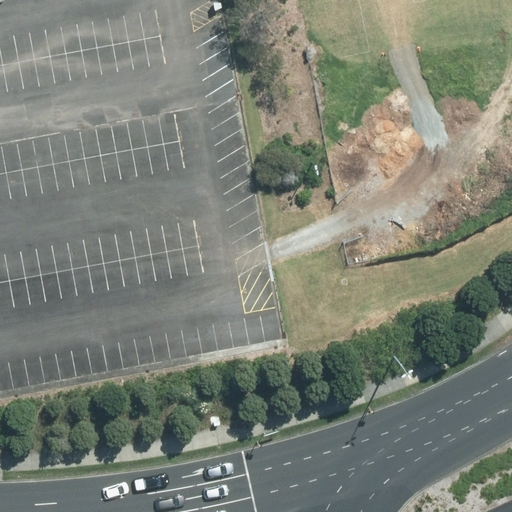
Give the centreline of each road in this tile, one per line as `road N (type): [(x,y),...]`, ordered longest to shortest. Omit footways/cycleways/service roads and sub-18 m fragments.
road 1 (track): [(217,263),(368,216),(511,129)]
road 2 (secondary): [(167,511),(389,455)]
road 3 (primary): [(389,455),(511,393)]
